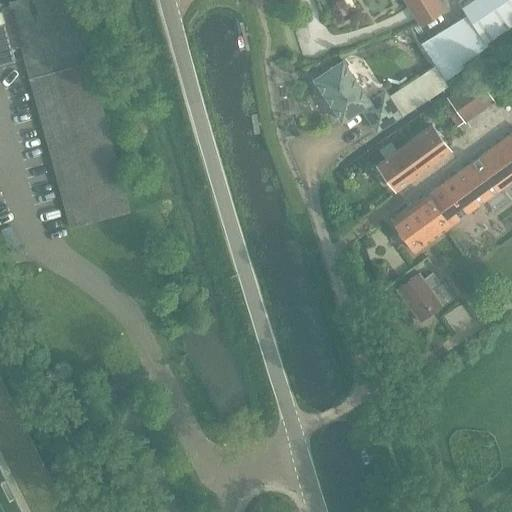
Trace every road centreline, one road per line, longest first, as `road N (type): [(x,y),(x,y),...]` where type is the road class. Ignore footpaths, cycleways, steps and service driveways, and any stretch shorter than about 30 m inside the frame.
road 1 (residential): [(295,438),(341,411),(367,381),(267,24)]
road 2 (unclassified): [(295,438),(166,0)]
road 3 (unknown): [(334,250),(494,112),(511,109)]
road 4 (unknown): [(511,292),(367,381)]
